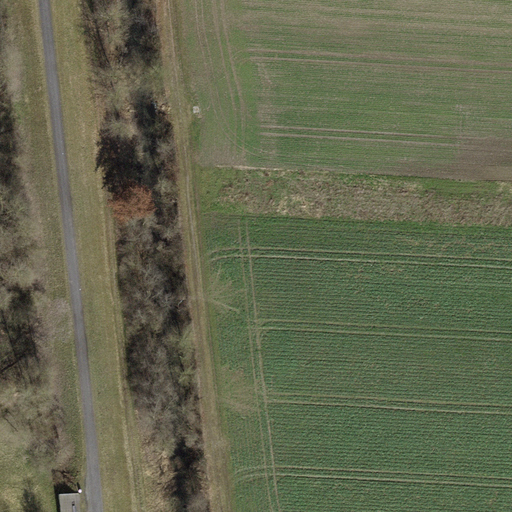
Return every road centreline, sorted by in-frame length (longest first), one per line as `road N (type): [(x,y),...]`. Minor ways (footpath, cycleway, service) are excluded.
road 1 (track): [(37,0),(101,511)]
road 2 (track): [(167,0),(228,511)]
